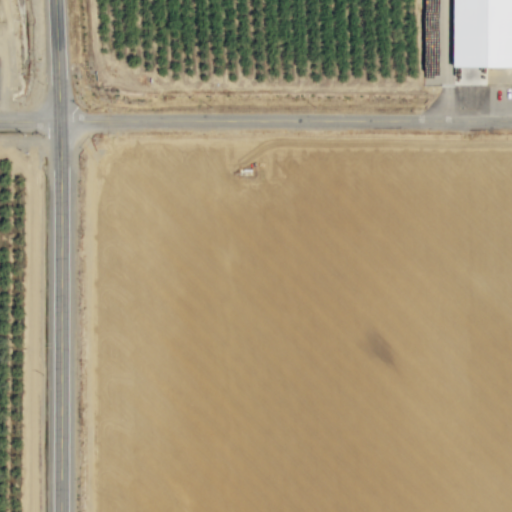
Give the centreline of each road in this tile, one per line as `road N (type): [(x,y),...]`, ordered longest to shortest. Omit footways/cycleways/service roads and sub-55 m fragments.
road 1 (tertiary): [(59,511),(56,0)]
road 2 (residential): [(0,119),(511,119)]
